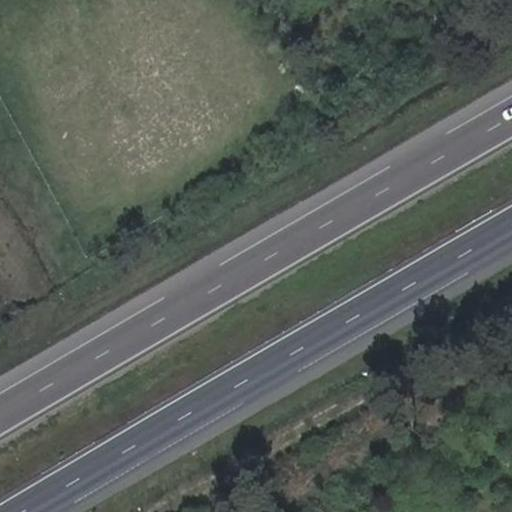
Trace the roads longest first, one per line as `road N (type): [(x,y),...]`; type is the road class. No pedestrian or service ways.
road 1 (motorway): [(511,117),(0,417)]
road 2 (motorway): [(27,511),(511,228)]
